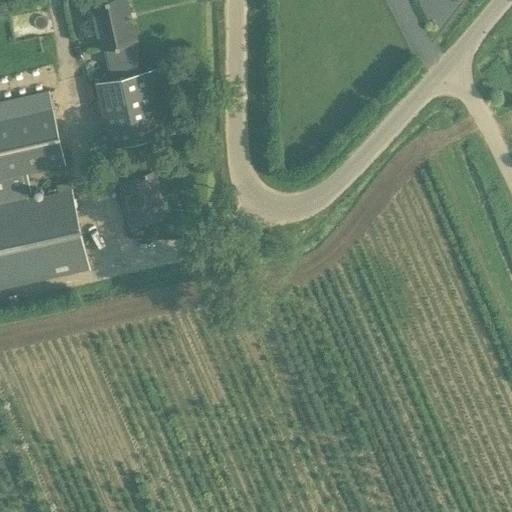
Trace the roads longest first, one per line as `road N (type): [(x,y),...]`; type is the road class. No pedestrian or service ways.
road 1 (unclassified): [(444,72),(330,189),(285,209),(263,203),(236,169),(234,0)]
road 2 (unclassified): [(511,187),(475,104),(444,72)]
